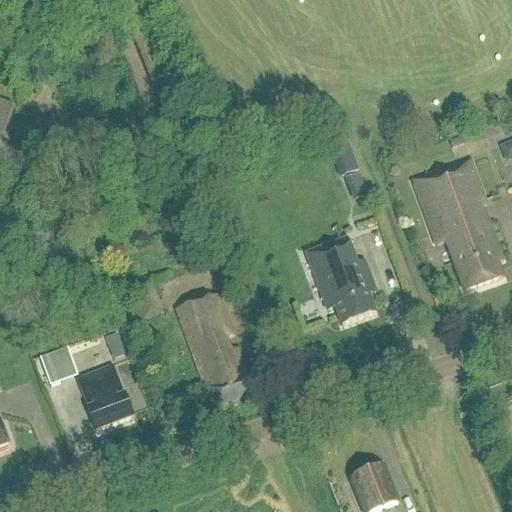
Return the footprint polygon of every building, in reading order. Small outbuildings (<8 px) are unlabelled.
[(17,0),(13,1),(27,51),(103,31),(94,0),(17,0)] [(114,0),(174,142),(203,130),(147,0),(114,0)] [(75,161),(75,168),(132,163),(129,134),(49,140),(50,161),(75,161)] [(502,282),(497,267),(503,265),(484,211),(488,209),(471,162),(414,182),(437,247),(445,244),(463,296),(502,282)] [(335,311),(342,330),(374,318),(364,289),(371,286),(363,266),(356,269),(346,243),(306,258),(327,314),(335,311)] [(130,295),(140,326),(162,319),(151,288),(130,295)] [(230,356),(226,344),(237,340),(228,312),(218,316),(213,301),(179,314),(216,416),(256,401),(239,353),(230,356)] [(270,356),(261,359),(264,367),(272,364),(270,356)] [(40,363),(50,390),(62,386),(52,359),(40,363)] [(87,411),(96,434),(131,421),(113,371),(80,383),(89,410),(87,411)] [(0,453),(10,450),(0,423),(0,453)] [(350,484),(360,511),(383,511),(397,507),(383,471),(350,484)]
